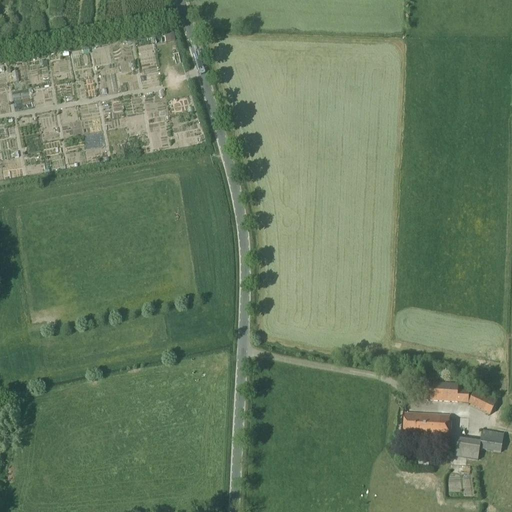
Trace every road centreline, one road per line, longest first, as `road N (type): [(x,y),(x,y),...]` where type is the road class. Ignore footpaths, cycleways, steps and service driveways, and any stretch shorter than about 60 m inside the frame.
road 1 (tertiary): [(235,511),(244,240),(180,0)]
road 2 (unknown): [(241,352),(377,374),(427,410),(462,415)]
